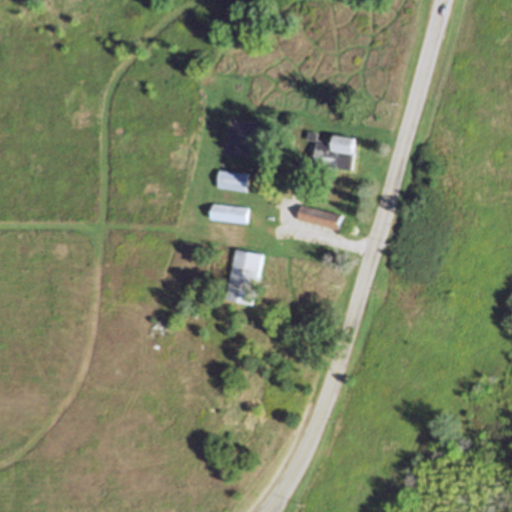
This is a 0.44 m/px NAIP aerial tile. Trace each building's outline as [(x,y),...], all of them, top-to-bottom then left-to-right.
[(315,157),(319,134),(336,136),(336,134),(359,137),(354,169),(338,167),(339,160),(333,159),(332,170),(316,168),(310,184),(296,181),(305,154),(315,157)] [(220,168),(250,174),(247,193),(217,187),(220,168)] [(214,203),(249,209),(247,222),(212,217),(214,203)] [(302,204),(345,214),(342,228),(299,217),(302,204)] [(264,254),(254,304),(227,299),(237,249),(264,254)]
